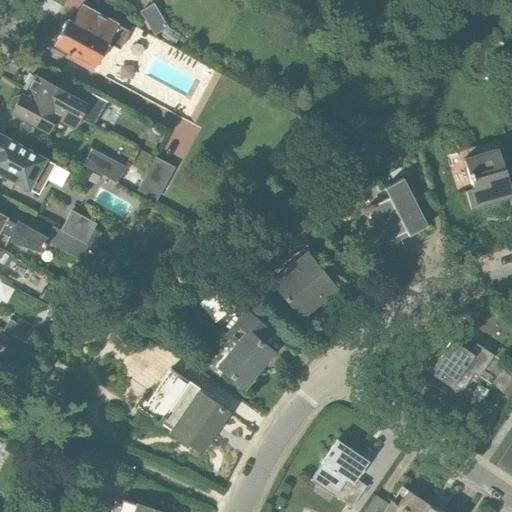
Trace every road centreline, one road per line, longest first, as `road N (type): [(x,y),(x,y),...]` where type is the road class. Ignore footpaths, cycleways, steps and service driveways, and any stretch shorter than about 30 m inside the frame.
road 1 (residential): [(511,498),(329,376)]
road 2 (residential): [(511,269),(412,305),(329,376)]
road 3 (residential): [(329,376),(287,424),(240,511)]
